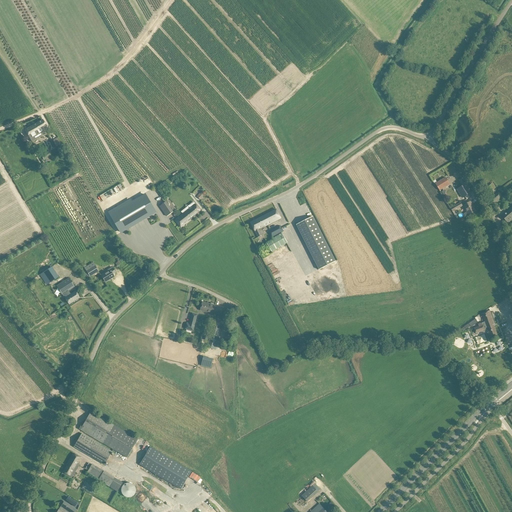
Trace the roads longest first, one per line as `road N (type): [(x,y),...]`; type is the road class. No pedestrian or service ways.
road 1 (unclassified): [(159,274),(193,240),(308,180),(383,128),(427,139)]
road 2 (unclassified): [(27,511),(101,336),(159,274)]
road 3 (track): [(0,129),(98,82),(173,0)]
road 4 (unclassified): [(427,139),(511,1)]
road 5 (unclassified): [(511,268),(503,235),(463,170),(427,139)]
road 6 (secondary): [(380,511),(489,403)]
